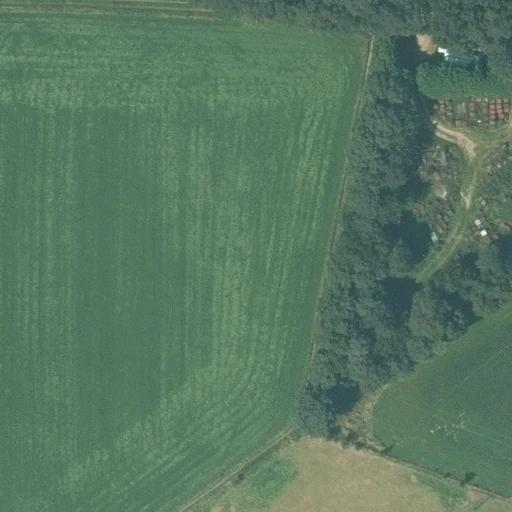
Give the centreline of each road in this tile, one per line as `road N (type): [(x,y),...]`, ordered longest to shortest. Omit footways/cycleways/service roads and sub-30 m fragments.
road 1 (track): [(4,0),(385,18)]
road 2 (track): [(385,18),(511,23)]
